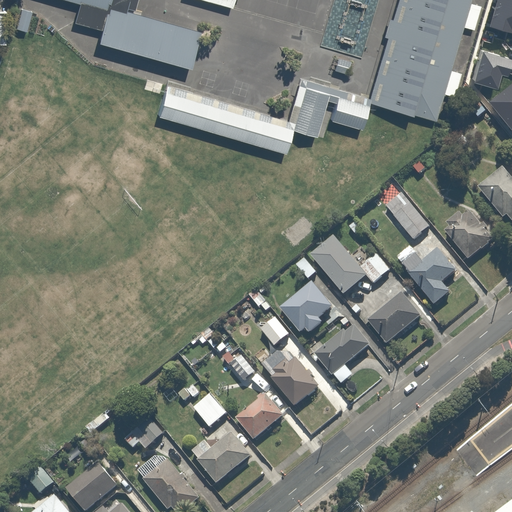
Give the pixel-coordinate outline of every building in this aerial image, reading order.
[(191,68),(201,31),(127,11),(127,8),(135,10),(137,0),(67,0),(80,3),(74,22),(102,30),(99,42),(191,68)] [(387,38),(369,102),(436,121),(470,0),(398,0),(393,20),(389,19),(384,37),(387,38)] [(511,0),(495,0),(488,26),(511,32),(511,0)] [(34,9),(21,4),(12,28),(26,32),(34,9)] [(511,64),(511,59),(481,51),(472,80),(499,88),(502,76),(508,78),(511,64)] [(350,61),(337,56),(331,71),(344,76),(350,61)] [(287,120),(167,86),(165,92),(293,129),(305,87),(329,93),(327,100),(336,103),(338,96),(368,104),(369,99),(300,79),(287,120)] [(511,86),(492,103),(511,127),(511,86)] [(329,93),(305,87),(293,129),(316,136),(327,100),(329,93)] [(165,92),(158,116),(286,153),(293,129),(165,92)] [(368,104),(338,96),(336,103),(331,120),(361,128),(368,104)] [(511,218),(511,178),(502,167),(478,186),(504,217),(508,214),(511,218)] [(404,207),(396,196),(386,204),(413,239),(430,226),(411,202),(404,207)] [(489,227),(484,220),(482,222),(468,206),(442,227),(468,259),(494,238),(487,229),(489,227)] [(401,265),(415,281),(419,278),(437,299),(449,289),(445,283),(458,272),(425,232),(398,254),(404,262),(401,265)] [(375,284),(391,270),(377,254),(360,268),(333,236),(310,256),(343,295),(367,275),(375,284)] [(305,256),(295,264),(308,279),(317,271),(305,256)] [(310,334),(339,311),(314,279),(280,306),(301,333),(306,329),(310,334)] [(386,344),(418,315),(398,294),(367,323),(386,344)] [(251,315),(245,307),(235,314),(241,322),(251,315)] [(276,316),(261,328),(275,346),(290,333),(276,316)] [(214,335),(224,328),(218,320),(202,332),(228,366),(244,353),(231,336),(221,344),(214,335)] [(344,364),(369,344),(355,326),(347,332),(345,330),(315,354),(340,385),(353,374),(344,364)] [(285,355),(281,350),(262,364),(295,406),(322,386),(299,355),(296,357),(291,350),(285,355)] [(246,356),(235,364),(246,378),(257,370),(246,356)] [(212,393),(193,407),(209,428),(228,415),(212,393)] [(283,417),(265,393),(256,399),(258,401),(236,418),(251,440),(283,417)] [(145,447),(163,434),(149,417),(123,437),(133,451),(142,444),(145,447)] [(229,423),(192,452),(216,483),(253,454),(229,423)] [(165,449),(138,470),(169,509),(174,505),(179,511),(180,511),(201,496),(165,449)] [(42,472),(32,481),(41,492),(52,483),(42,472)] [(141,496),(130,481),(122,487),(130,497),(110,511),(139,511),(133,503),(141,496)] [(511,511),(511,492),(485,511),(511,511)] [(71,511),(57,493),(33,511),(71,511)]
